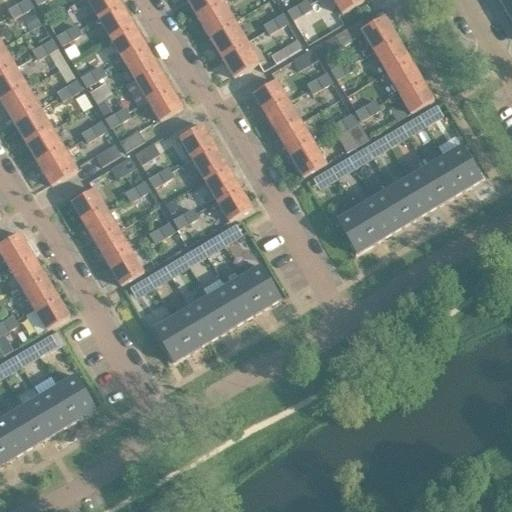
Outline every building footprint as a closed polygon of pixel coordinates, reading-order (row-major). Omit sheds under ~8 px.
[(23,15),(32,9),(27,0),(18,6),(23,15)] [(120,6),(116,0),(86,0),(97,19),(120,6)] [(185,0),(196,17),(222,2),(220,0),(185,0)] [(364,2),(362,0),(332,0),(341,15),(364,2)] [(302,16),(311,10),(306,1),(296,7),(302,16)] [(511,1),(503,7),(511,21),(511,1)] [(222,2),(196,17),(209,38),(234,23),(222,2)] [(14,20),(23,15),(18,6),(8,11),(14,20)] [(97,19),(110,40),(132,27),(120,6),(97,19)] [(292,21),(302,16),(296,7),(287,12),(292,21)] [(278,30),(287,24),(282,15),(273,21),(278,30)] [(383,18),(361,32),(373,52),(396,39),(383,18)] [(269,35),(278,30),(273,21),(263,26),(269,35)] [(209,38),(221,59),(246,44),(234,23),(209,38)] [(71,41),(80,36),(75,27),(65,32),(71,41)] [(145,47),(132,27),(110,40),(122,61),(145,47)] [(61,47),(71,41),(65,32),(56,38),(61,47)] [(323,58),(341,47),(335,37),(316,48),(323,58)] [(396,39),(373,52),(386,73),(408,60),(396,39)] [(47,55),(56,50),(51,41),(42,46),(47,55)] [(301,49),(296,41),(270,56),(275,65),(301,49)] [(221,59),(233,80),(259,64),(246,44),(221,59)] [(37,61),(47,55),(42,46),(32,52),(37,61)] [(122,61),(134,81),(157,68),(145,47),(122,61)] [(0,49),(0,77),(15,69),(2,48),(0,49)] [(298,73),(317,62),(311,51),(292,62),(298,73)] [(386,73),(398,94),(420,81),(408,60),(386,73)] [(345,75),(355,70),(349,61),(340,67),(345,75)] [(336,81),(345,75),(340,67),(331,72),(336,81)] [(95,83),(104,77),(99,68),(90,74),(95,83)] [(169,89),(157,68),(134,81),(147,102),(169,89)] [(0,77),(0,101),(2,105),(27,90),(15,69),(0,77)] [(86,88),(95,83),(90,74),(80,79),(86,88)] [(321,90),(330,84),(325,75),(316,81),(321,90)] [(312,95),(321,90),(316,81),(307,86),(312,95)] [(420,81),(398,94),(411,115),(433,102),(420,81)] [(71,97),(81,91),(75,82),(66,88),(71,97)] [(266,116),(288,103),(275,82),(253,95),(266,116)] [(96,105),(111,95),(105,84),(89,93),(95,105),(96,105)] [(62,102),(71,97),(66,88),(57,93),(62,102)] [(159,123),(182,110),(169,89),(147,102),(159,123)] [(39,110),(27,90),(2,105),(14,125),(39,110)] [(370,117),(379,111),(374,102),(364,108),(370,117)] [(278,137),(300,124),(288,103),(266,116),(278,137)] [(360,122),(370,117),(364,108),(355,113),(360,122)] [(120,124),(129,118),(124,109),(114,115),(120,124)] [(14,125),(26,146),(52,131),(39,110),(14,125)] [(418,118),(424,128),(431,124),(425,114),(418,118)] [(110,129),(120,124),(114,115),(105,120),(110,129)] [(346,131),(355,125),(350,116),(340,122),(346,131)] [(424,128),(418,118),(411,122),(417,133),(424,128)] [(336,137),(346,131),(340,122),(331,128),(336,137)] [(96,138),(106,133),(100,123),(91,129),(96,138)] [(278,137),(290,158),(313,145),(300,124),(278,137)] [(356,147),(367,141),(357,124),(355,125),(346,131),(356,147)] [(191,160),(214,147),(201,126),(179,140),(191,160)] [(87,144),(96,138),(91,129),(81,134),(87,144)] [(26,146),(39,167),(64,152),(52,131),(26,146)] [(125,154),(143,143),(137,132),(118,143),(125,154)] [(383,138),(389,149),(396,145),(390,134),(383,138)] [(389,149),(383,138),(376,143),(382,153),(389,149)] [(153,145),(134,156),(142,170),(161,158),(153,145)] [(303,179),(325,166),(313,145),(290,158),(303,179)] [(102,169),(121,158),(114,147),(95,158),(102,169)] [(226,168),(214,147),(191,160),(204,181),(226,168)] [(443,158),(463,192),(481,181),(461,148),(443,158)] [(76,173),(64,152),(39,167),(51,188),(76,173)] [(348,159),(354,170),(361,166),(355,155),(348,159)] [(463,192),(443,158),(425,169),(445,203),(463,192)] [(117,181),(135,170),(129,159),(110,170),(117,181)] [(354,170),(348,159),(341,163),(347,174),(354,170)] [(238,189),(226,168),(204,181),(216,202),(238,189)] [(167,169),(158,175),(163,184),(172,178),(167,169)] [(428,213),(445,203),(425,169),(407,179),(428,213)] [(337,180),(331,170),(324,174),(330,184),(337,180)] [(148,180),(154,189),(163,184),(158,175),(148,180)] [(407,179),(390,190),(410,224),(428,213),(407,179)] [(139,198),(149,192),(143,184),(134,189),(139,198)] [(139,198),(134,189),(125,195),(130,204),(139,198)] [(251,210),(238,189),(216,202),(229,223),(251,210)] [(390,190),(372,200),(392,234),(410,224),(390,190)] [(71,204),(83,225),(106,212),(93,191),(71,204)] [(372,200),(355,210),(375,244),(392,234),(372,200)] [(357,255),(375,244),(355,210),(336,221),(357,255)] [(192,211),(182,216),(188,225),(197,220),(192,211)] [(96,246),(118,232),(106,212),(83,225),(96,246)] [(173,222),(178,231),(188,225),(182,216),(173,222)] [(164,239),(173,234),(168,225),(159,230),(164,239)] [(149,236),(155,245),(164,239),(159,230),(149,236)] [(108,267),(131,253),(118,232),(96,246),(108,267)] [(224,233),(217,237),(224,247),(231,243),(224,233)] [(0,254),(9,269),(31,256),(19,235),(0,246),(0,254)] [(217,252),(224,247),(217,237),(210,241),(217,252)] [(131,253),(108,267),(121,288),(143,274),(131,253)] [(189,254),(182,258),(189,268),(196,264),(189,254)] [(21,290),(44,277),(31,256),(9,269),(21,290)] [(175,262),(182,273),(189,268),(182,258),(175,262)] [(280,301),(260,267),(242,278),(262,312),(280,301)] [(147,279),(154,289),(161,285),(154,275),(147,279)] [(34,311),(56,297),(44,277),(21,290),(10,297),(15,305),(26,298),(34,311)] [(262,312),(242,278),(224,288),(244,322),(262,312)] [(140,283),(147,293),(154,289),(147,279),(140,283)] [(206,299),(227,332),(244,322),(224,288),(206,299)] [(56,297),(34,311),(46,332),(69,318),(56,297)] [(227,332),(206,299),(189,309),(209,343),(227,332)] [(209,343),(189,309),(171,319),(191,353),(209,343)] [(11,318),(2,324),(7,333),(16,327),(11,318)] [(191,353),(171,319),(153,330),(173,364),(191,353)] [(39,343),(32,347),(38,358),(45,354),(39,343)] [(31,362),(38,358),(32,347),(25,352),(31,362)] [(4,364),(0,366),(0,373),(3,379),(10,375),(4,364)] [(95,411),(75,377),(56,388),(77,422),(95,411)] [(56,388),(39,398),(59,432),(77,422),(56,388)] [(59,432),(39,398),(21,409),(41,442),(59,432)] [(21,409),(4,419),(24,453),(41,442),(21,409)] [(0,452),(6,463),(24,453),(4,419),(0,421),(0,452)]
